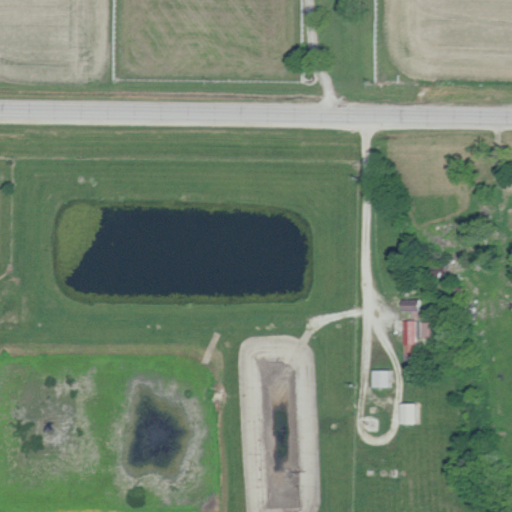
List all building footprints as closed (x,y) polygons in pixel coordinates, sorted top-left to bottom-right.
[(424,299),(406,299),(406,310),(424,311),(424,299)] [(420,321),(407,320),(407,357),(420,357),(420,321)] [(425,322),(426,338),(442,338),(441,322),(425,322)] [(395,370),(379,370),(378,386),(395,387),(395,370)] [(422,403),(406,403),(407,424),(422,423),(422,403)]
